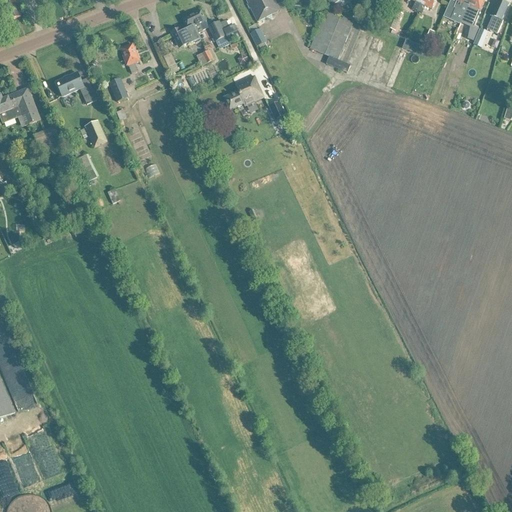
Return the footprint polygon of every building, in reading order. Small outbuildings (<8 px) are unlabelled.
[(9,22),(21,18),(17,9),(18,9),(14,0),(3,0),(6,6),(2,7),(5,14),(6,14),(9,22)] [(257,24),(281,12),(274,0),(245,0),(248,5),(248,6),(257,24)] [(327,0),(332,8),(336,6),(339,10),(351,4),(348,0),(327,0)] [(417,13),(422,0),(408,0),(409,0),(418,5),(417,7),(414,7),(413,11),(417,13)] [(432,11),(437,0),(422,0),(417,13),(422,15),(423,11),(422,9),(423,7),(432,11)] [(464,18),(471,0),(451,0),(444,17),(450,20),(455,9),(459,11),(457,15),(464,18)] [(484,0),(471,0),(464,18),(470,21),(475,10),(480,12),(483,5),(482,4),(484,0)] [(493,18),(489,28),(487,31),(495,34),(500,21),(501,22),(508,6),(498,1),(494,10),(492,10),(490,17),(493,18)] [(201,12),(183,21),(187,31),(195,27),(198,34),(209,29),(207,24),(201,12)] [(395,33),(403,16),(395,12),(387,29),(395,33)] [(351,67),(338,62),(354,25),(325,13),(310,50),(329,58),(326,66),(348,75),(351,67)] [(219,51),(230,46),(226,38),(219,23),(214,26),(212,22),(207,24),(209,29),(215,43),(219,51)] [(180,29),(171,33),(176,44),(178,43),(181,48),(183,48),(187,47),(193,44),(193,45),(196,45),(200,43),(201,41),(198,34),(195,27),(187,31),(182,33),(180,29)] [(473,43),(479,30),(476,29),(475,31),(472,32),(468,41),(473,43)] [(267,43),(260,30),(250,36),(257,49),(259,47),(262,54),(268,50),(265,44),(267,43)] [(429,48),(436,34),(430,31),(423,46),(429,48)] [(482,50),(488,34),(480,31),(473,46),(482,50)] [(381,55),(386,57),(392,41),(380,36),(374,50),(381,55)] [(417,56),(420,47),(406,42),(402,50),(417,56)] [(133,46),(128,48),(121,51),(128,68),(129,68),(132,75),(138,73),(135,65),(140,63),(133,46)] [(213,62),(208,52),(202,55),(207,65),(213,62)] [(171,74),(178,72),(172,55),(165,57),(171,74)] [(87,106),(97,102),(88,80),(81,83),(77,74),(56,84),(63,98),(80,91),(87,106)] [(245,108),(265,98),(255,77),(235,86),(238,93),(224,99),(230,112),(244,105),(245,108)] [(129,99),(121,80),(103,87),(110,103),(111,102),(113,106),(129,99)] [(0,118),(3,126),(22,118),(26,128),(41,122),(29,89),(2,100),(1,98),(0,97),(0,118)] [(286,117),(280,103),(269,108),(275,122),(286,117)] [(127,119),(124,111),(117,114),(120,122),(127,119)] [(108,144),(98,122),(85,128),(94,150),(108,144)] [(65,155),(54,128),(33,137),(41,156),(51,152),(54,160),(65,155)] [(84,130),(80,132),(85,142),(89,140),(88,138),(84,130)] [(71,141),(69,134),(64,136),(66,143),(70,142),(69,143),(74,148),(77,145),(72,140),(71,141)] [(87,184),(99,178),(88,156),(85,158),(82,151),(73,154),(87,184)] [(150,178),(160,173),(157,165),(147,169),(150,178)] [(120,202),(115,191),(108,194),(113,206),(120,202)] [(253,222),(257,221),(253,211),(249,213),(253,222)] [(76,239),(94,231),(91,224),(73,232),(76,239)] [(0,259),(10,257),(1,228),(0,228),(0,259)] [(0,420),(15,414),(0,378),(0,420)]
